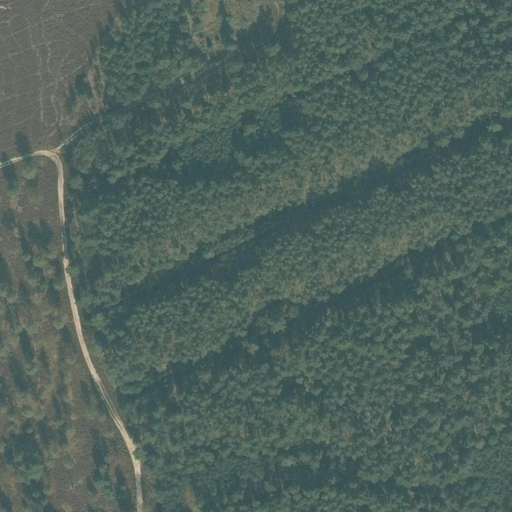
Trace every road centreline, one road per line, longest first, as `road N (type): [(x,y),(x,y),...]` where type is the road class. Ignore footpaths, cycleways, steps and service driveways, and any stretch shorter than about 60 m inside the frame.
road 1 (track): [(139,511),(129,446),(86,360),(74,314),(56,152)]
road 2 (track): [(56,152),(73,134),(273,36),(280,23),(272,0)]
